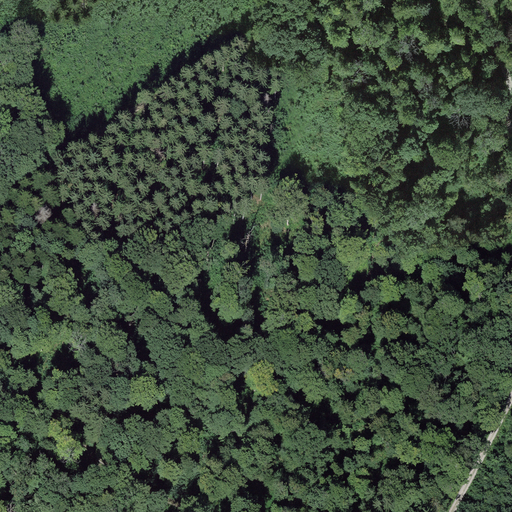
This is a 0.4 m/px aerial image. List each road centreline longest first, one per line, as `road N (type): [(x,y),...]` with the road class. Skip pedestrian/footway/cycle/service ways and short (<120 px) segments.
road 1 (track): [(0,212),(182,83),(329,0)]
road 2 (track): [(200,511),(0,393)]
road 3 (track): [(450,511),(511,390)]
